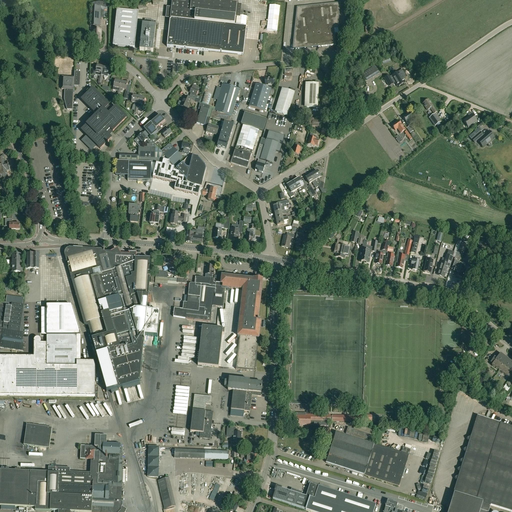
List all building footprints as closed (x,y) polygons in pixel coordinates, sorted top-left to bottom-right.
[(172,2),(167,46),(220,52),(221,52),(221,53),(243,56),(246,28),(234,26),(237,4),(196,0),(185,0),(185,3),(172,2)] [(338,28),(340,3),(297,8),(292,50),(336,45),(334,29),(338,28)] [(101,7),(92,7),(92,25),(100,26),(101,7)] [(286,38),(288,9),(277,8),(276,12),(274,12),(273,37),(286,38)] [(134,48),(138,13),(117,11),(113,46),(134,48)] [(151,52),(153,52),(156,26),(153,26),(154,21),(145,20),(144,25),(142,25),(139,51),(147,52),(146,55),(150,55),(151,52)] [(100,42),(100,39),(101,39),(101,36),(100,36),(100,35),(100,30),(93,30),(93,34),(93,37),(93,42),(96,42),(96,43),(99,43),(99,42),(100,42)] [(54,66),(54,73),(72,74),(73,61),(58,60),(57,66),(54,66)] [(364,77),(366,80),(378,73),(374,66),(365,72),(364,71),(360,74),(362,78),(364,77)] [(109,69),(103,67),(101,74),(101,76),(102,77),(104,77),(108,78),(108,75),(109,69)] [(389,78),(388,76),(384,79),(388,86),(394,83),(397,87),(404,83),(402,78),(405,76),(401,71),(398,73),(391,77),(389,78)] [(62,78),(61,90),(64,90),(64,100),(67,110),(72,110),(73,90),(74,90),(74,83),(80,83),(80,73),(74,72),(74,76),(65,75),(65,78),(62,78)] [(121,82),(114,81),(112,90),(118,91),(119,91),(119,89),(121,82)] [(121,82),(119,89),(119,91),(120,91),(122,92),(123,90),(125,90),(127,83),(121,82)] [(305,108),(318,108),(318,84),(305,83),(305,108)] [(190,93),(191,94),(188,99),(191,100),(194,101),(196,96),(200,88),(193,85),(190,93)] [(210,119),(224,123),(229,124),(239,90),(222,85),(215,108),(214,112),(212,111),(210,119)] [(264,111),(271,89),(256,85),(249,107),(264,111)] [(287,116),(294,93),(284,89),(277,113),(287,116)] [(115,107),(113,110),(92,90),(81,100),(97,116),(82,131),(87,136),(82,141),(91,150),(96,145),(100,149),(111,139),(106,133),(110,129),(113,132),(126,118),(115,107)] [(208,105),(211,95),(204,93),(201,103),(208,105)] [(139,97),(137,104),(137,106),(138,106),(138,107),(140,108),(141,105),(144,105),(145,98),(139,97)] [(188,99),(184,97),(180,106),(187,109),(191,100),(188,99)] [(433,107),(428,100),(423,104),(427,111),(430,109),(434,114),(437,112),(433,107)] [(201,108),(196,124),(205,126),(205,123),(207,118),(210,107),(200,104),(199,107),(201,108)] [(210,107),(207,118),(210,119),(212,111),(214,112),(215,108),(210,107)] [(403,118),(406,123),(408,126),(412,123),(415,121),(410,113),(403,118)] [(463,121),(468,128),(477,121),(470,113),(467,115),(469,117),(463,121)] [(243,125),(231,163),(247,169),(251,155),(249,154),(250,150),(252,151),(259,131),(263,132),(267,121),(244,114),(241,125),(243,125)] [(435,114),(429,118),(435,127),(441,122),(435,114)] [(151,123),(144,129),(151,138),(158,132),(156,129),(165,121),(160,115),(153,122),(151,124),(151,123)] [(312,119),(309,119),(308,125),(312,125),(312,126),(319,127),(319,121),(317,120),(317,119),(313,118),(312,119)] [(297,131),(301,132),(303,126),(299,125),(299,122),(296,121),(294,130),(297,131)] [(401,134),(404,131),(405,130),(399,121),(392,126),(395,131),(397,129),(401,134)] [(217,147),(226,150),(233,125),(229,124),(224,123),(223,128),(220,127),(220,128),(218,134),(219,134),(218,135),(221,136),(221,135),(221,137),(220,137),(217,147)] [(219,127),(219,128),(208,125),(206,132),(217,135),(217,134),(218,134),(220,128),(220,127),(219,127)] [(172,133),(167,128),(161,133),(165,138),(172,133)] [(269,132),(266,140),(262,138),(256,159),(258,160),(255,171),(257,172),(258,172),(259,172),(263,173),(266,162),(272,164),(276,152),(280,153),(284,136),(269,132)] [(414,143),(406,132),(405,133),(412,144),(414,143)] [(476,132),(469,137),(474,143),(477,141),(482,147),(493,138),(488,133),(483,138),(479,134),(478,135),(476,132)] [(137,138),(134,141),(139,147),(142,144),(145,142),(147,145),(147,148),(139,148),(138,158),(138,163),(151,163),(160,164),(161,159),(162,159),(163,158),(161,155),(162,154),(161,152),(161,151),(155,144),(150,138),(147,140),(142,134),(141,135),(140,135),(139,137),(137,138)] [(160,140),(156,134),(152,137),(156,143),(160,140)] [(313,135),(310,134),(308,145),(314,147),(314,145),(318,146),(319,141),(316,140),(316,139),(312,138),(313,135)] [(183,143),(181,150),(183,150),(182,153),(189,155),(190,152),(192,145),(183,143)] [(161,151),(161,152),(162,154),(176,169),(180,165),(178,162),(182,158),(170,144),(161,151)] [(294,147),(292,154),(298,156),(301,148),(298,148),(294,147)] [(5,164),(3,156),(0,157),(0,181),(8,180),(7,173),(9,172),(7,164),(5,164)] [(186,180),(185,184),(200,188),(201,188),(203,182),(202,182),(205,170),(206,170),(205,170),(205,167),(206,166),(205,166),(204,167),(198,159),(198,158),(192,156),(189,168),(186,180)] [(176,184),(174,190),(198,196),(200,188),(185,184),(183,183),(184,178),(178,176),(179,172),(173,171),(174,168),(168,167),(169,162),(163,161),(162,166),(157,164),(153,178),(176,184)] [(116,162),(116,176),(128,176),(128,181),(151,181),(151,163),(138,163),(116,162)] [(180,165),(176,169),(182,175),(186,180),(189,168),(187,168),(183,163),(180,165)] [(317,179),(320,177),(317,171),(311,175),(316,184),(319,182),(317,179)] [(312,182),(314,186),(317,185),(316,184),(311,175),(305,178),(309,184),(312,182)] [(299,179),(293,182),(297,190),(303,187),(304,190),(308,188),(304,181),(301,182),(299,179)] [(292,193),(297,190),(293,182),(287,186),(289,190),(286,191),(290,198),(294,196),(292,193)] [(206,191),(206,193),(206,194),(209,194),(215,196),(217,190),(214,189),(214,188),(211,187),(211,188),(210,188),(210,191),(206,190),(206,191)] [(206,194),(206,196),(209,197),(208,200),(214,202),(215,196),(209,194),(206,194)] [(273,206),(274,213),(282,211),(281,208),(285,208),(284,205),(289,204),(288,201),(279,202),(280,205),(273,206)] [(139,213),(138,213),(138,210),(140,210),(140,206),(129,206),(129,210),(131,210),(130,223),(137,223),(138,215),(139,213)] [(150,219),(148,218),(147,222),(150,223),(150,224),(151,225),(153,226),(154,225),(154,224),(158,225),(159,217),(159,214),(159,213),(164,213),(164,208),(156,206),(155,211),(158,212),(158,214),(152,213),(151,216),(150,219)] [(342,208),(338,213),(336,211),(335,213),(337,214),(334,217),(337,220),(345,210),(342,208)] [(173,213),(173,216),(172,216),(170,224),(172,225),(172,226),(175,226),(176,225),(177,225),(177,221),(182,222),(185,223),(186,216),(183,215),(182,218),(178,218),(178,217),(177,217),(178,214),(173,213)] [(288,217),(283,218),(276,219),(277,226),(284,224),(283,221),(288,220),(288,217)] [(11,224),(11,220),(12,220),(12,219),(5,220),(5,227),(6,227),(6,225),(10,225),(10,230),(20,230),(20,224),(11,224)] [(231,229),(230,240),(237,242),(238,232),(242,233),(243,222),(240,222),(238,230),(231,229)] [(195,231),(192,230),(192,233),(187,232),(186,242),(191,243),(191,242),(202,243),(203,231),(195,230),(195,231)] [(326,238),(329,241),(336,233),(332,230),(326,238)] [(289,248),(291,238),(293,238),(294,235),(287,234),(286,237),(284,236),(281,247),(289,248)] [(304,243),(307,244),(308,238),(304,237),(305,236),(297,234),(294,243),(297,244),(296,249),(302,250),(304,243)] [(335,257),(340,258),(343,246),(343,242),(337,241),(336,245),(335,245),(334,253),(336,254),(335,257)] [(347,247),(343,246),(340,258),(344,259),(345,256),(348,256),(349,249),(347,248),(347,247)] [(88,327),(96,356),(106,392),(140,383),(150,276),(149,276),(150,259),(136,259),(136,254),(129,253),(129,254),(121,254),(117,249),(111,252),(104,252),(104,250),(69,248),(69,249),(67,249),(65,251),(65,253),(64,255),(84,325),(88,327)] [(12,273),(22,273),(22,269),(21,269),(21,254),(12,254),(12,273)] [(25,269),(32,269),(32,273),(34,273),(34,269),(39,269),(39,254),(28,254),(28,265),(25,265),(25,269)] [(387,258),(386,261),(387,262),(386,266),(392,267),(394,259),(393,259),(394,255),(388,254),(387,258)] [(447,268),(449,268),(453,257),(447,256),(445,260),(442,259),(437,275),(444,278),(447,268)] [(412,263),(411,266),(413,266),(412,270),(418,271),(419,264),(420,258),(413,257),(413,260),(412,260),(412,263)] [(434,267),(436,260),(427,258),(424,273),(430,274),(431,270),(432,267),(434,267)] [(170,260),(168,260),(168,264),(170,264),(169,269),(169,272),(176,273),(176,270),(177,261),(174,260),(173,259),(171,259),(170,260)] [(457,265),(455,271),(454,271),(452,277),(455,278),(456,276),(462,278),(464,271),(465,268),(457,265)] [(207,266),(206,266),(205,279),(209,279),(209,278),(212,278),(212,275),(213,275),(214,272),(213,272),(213,267),(211,267),(211,266),(207,266)] [(243,290),(240,310),(239,320),(258,322),(258,321),(262,280),(254,279),(254,280),(222,276),(221,285),(223,285),(222,290),(225,290),(225,288),(243,290)] [(205,279),(195,277),(194,287),(192,286),(190,296),(188,296),(187,303),(183,303),(183,309),(174,308),(173,317),(185,319),(210,322),(214,294),(215,294),(216,283),(214,283),(214,280),(209,279),(205,279)] [(7,302),(11,303),(12,302),(19,303),(19,301),(23,302),(24,297),(8,295),(7,302)] [(0,348),(23,352),(24,306),(0,302),(0,304),(0,348)] [(47,335),(79,334),(72,304),(46,304),(47,335)] [(160,313),(147,312),(145,336),(157,338),(160,313)] [(258,322),(239,320),(237,337),(239,337),(236,370),(255,372),(261,322),(260,322),(260,321),(258,321),(258,322)] [(189,322),(188,333),(199,335),(200,324),(189,322)] [(202,327),(201,332),(198,366),(218,368),(219,360),(222,334),(224,334),(224,332),(225,330),(202,327)] [(39,344),(39,342),(38,342),(38,341),(35,341),(35,342),(34,342),(33,357),(0,356),(0,396),(95,397),(95,367),(94,362),(76,362),(77,336),(47,336),(47,344),(39,344)] [(193,353),(196,353),(197,346),(184,345),(183,355),(193,355),(193,353)] [(495,369),(499,372),(509,379),(511,373),(511,362),(508,360),(500,354),(499,355),(496,359),(496,360),(493,359),(492,360),(490,362),(493,364),(491,366),(495,369)] [(229,382),(225,381),(224,387),(228,387),(228,390),(233,391),(231,410),(250,412),(252,396),(261,397),(262,383),(250,382),(250,381),(229,379),(229,382)] [(200,433),(199,439),(210,440),(213,412),(205,411),(206,404),(210,405),(211,397),(194,395),(190,432),(200,433)] [(162,433),(177,434),(179,404),(175,404),(175,407),(166,406),(166,408),(164,408),(162,433)] [(332,422),(352,422),(352,416),(332,416),(332,417),(330,417),(330,416),(310,415),(306,415),(306,413),(296,413),(296,416),(296,425),(312,425),(312,426),(328,426),(328,422),(330,422),(330,421),(332,421),(332,422)] [(454,494),(448,511),(488,511),(490,506),(511,511),(511,427),(477,416),(453,494),(454,494)] [(27,425),(24,445),(49,449),(52,428),(27,425)] [(235,428),(227,427),(226,438),(230,438),(230,437),(231,438),(231,442),(233,442),(241,443),(241,433),(235,432),(235,428)] [(346,434),(355,437),(355,439),(336,433),(326,463),(364,476),(399,487),(404,470),(408,456),(410,450),(403,448),(401,454),(366,443),(367,441),(371,442),(373,436),(348,428),(346,434)] [(94,461),(94,462),(93,472),(90,473),(70,472),(70,468),(48,467),(48,473),(30,472),(28,507),(36,508),(36,511),(63,511),(125,511),(127,510),(121,507),(122,488),(121,488),(121,482),(122,470),(123,462),(122,462),(123,455),(121,445),(105,444),(104,435),(99,435),(98,447),(98,452),(94,452),(94,460),(94,461)] [(94,460),(94,452),(98,452),(98,447),(81,446),(80,459),(90,460),(90,461),(94,461),(94,460)] [(159,448),(148,447),(147,477),(158,478),(159,448)] [(228,461),(229,452),(175,450),(174,458),(228,461)] [(432,462),(438,463),(441,452),(435,450),(432,462)] [(236,451),(233,451),(232,458),(236,458),(236,454),(241,454),(241,458),(247,458),(247,462),(255,462),(255,454),(254,454),(254,455),(243,454),(244,451),(236,451)] [(0,505),(28,507),(30,472),(0,470),(0,505)] [(428,494),(431,495),(434,484),(432,483),(434,474),(428,473),(426,481),(424,481),(423,487),(429,488),(428,494)] [(173,503),(169,483),(168,479),(158,481),(164,509),(174,507),(173,503)] [(220,486),(216,484),(209,499),(213,501),(220,486)] [(306,511),(310,511),(373,511),(376,505),(310,484),(306,497),(281,489),(282,488),(276,486),(274,492),(275,492),(272,499),(306,510),(306,511)] [(383,511),(401,511),(396,510),(397,504),(387,501),(387,503),(386,503),(385,506),(386,506),(383,511)]
